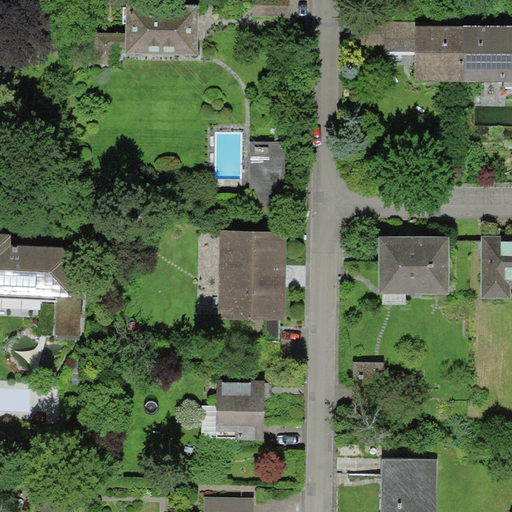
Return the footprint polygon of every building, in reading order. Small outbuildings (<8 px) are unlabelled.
[(288,0),(250,0),(251,21),(289,20),(288,0)] [(194,5),(128,5),(128,41),(94,41),(93,67),(115,68),(125,54),(194,54),(194,5)] [(511,52),(511,28),(412,29),(412,22),(352,23),(353,45),(383,47),(382,55),(413,55),(414,85),(505,85),(504,53),(511,52)] [(287,151),(252,150),(250,215),(285,216),(287,151)] [(283,232),(215,231),(214,317),(282,318),(283,232)] [(5,237),(0,237),(0,298),(37,300),(30,331),(75,338),(83,295),(81,247),(4,248),(5,237)] [(447,238),(374,237),(374,291),(381,291),(381,304),(403,304),(403,293),(447,294),(447,238)] [(511,237),(482,238),(482,298),(509,299),(509,282),(511,282),(511,237)] [(381,362),(350,362),(350,394),(381,394),(381,362)] [(260,383),(211,382),(211,392),(200,391),(199,428),(211,428),(211,437),(258,438),(260,383)] [(436,511),(437,461),(378,460),(376,511),(436,511)] [(57,511),(58,493),(28,492),(27,511),(57,511)] [(251,511),(252,497),(201,497),(200,511),(251,511)]
